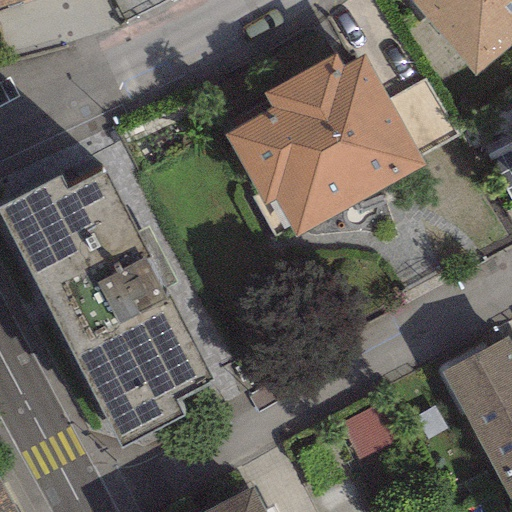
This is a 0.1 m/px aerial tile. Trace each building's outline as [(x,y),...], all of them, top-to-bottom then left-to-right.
[(511,0),(408,0),(472,76),(511,43),(511,0)] [(336,54),(297,75),(363,199),(421,168),(416,158),(386,101),(361,55),(342,66),(336,54)] [(363,199),(297,75),(261,93),(271,112),(225,136),(263,208),(273,202),(292,237),(363,199)] [(425,80),(386,101),(416,158),(420,156),(455,137),(425,80)] [(0,207),(0,221),(121,448),(183,415),(176,401),(212,382),(162,289),(174,283),(144,227),(136,232),(103,171),(64,192),(57,177),(0,207)] [(511,349),(506,337),(439,372),(511,508),(511,349)] [(199,511),(263,511),(251,487),(199,511)] [(0,511),(13,511),(0,488),(0,511)]
